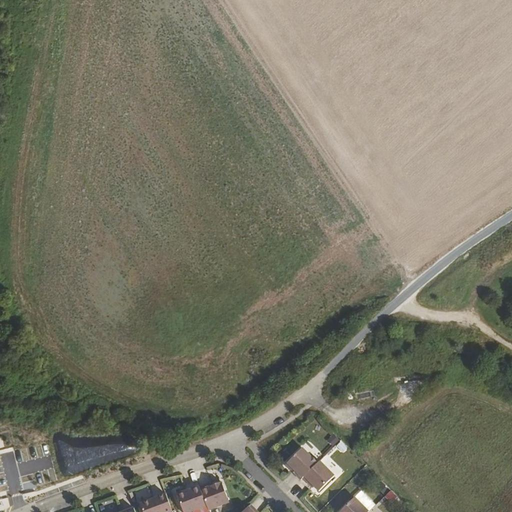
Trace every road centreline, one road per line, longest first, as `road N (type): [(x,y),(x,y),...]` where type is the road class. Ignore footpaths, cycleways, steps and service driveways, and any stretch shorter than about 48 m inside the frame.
road 1 (track): [(54,0),(12,243),(29,320),(63,364),(132,409),(176,420),(205,416),(363,298),(399,299)]
road 2 (residential): [(399,299),(288,404),(226,441)]
road 3 (residential): [(28,511),(226,441)]
road 4 (track): [(429,511),(379,458),(448,395)]
road 5 (track): [(511,213),(399,299)]
road 6 (track): [(399,299),(474,318),(511,342)]
